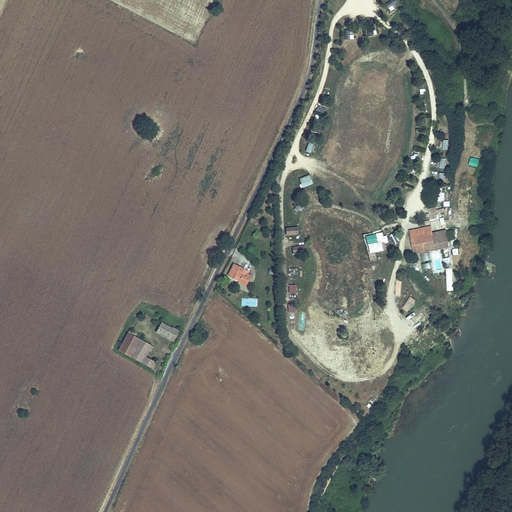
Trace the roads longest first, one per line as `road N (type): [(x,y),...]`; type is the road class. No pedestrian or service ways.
road 1 (unclassified): [(106,511),(302,91),(319,0)]
road 2 (residential): [(356,0),(425,66),(433,106),(424,172),(388,288),(392,321)]
road 3 (residential): [(351,0),(331,28),(326,75),(286,161),(284,293)]
